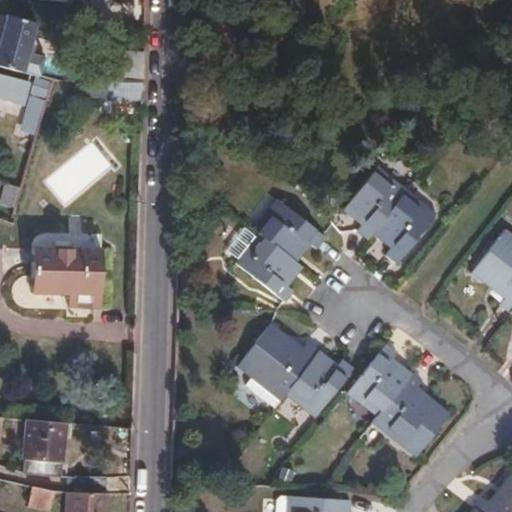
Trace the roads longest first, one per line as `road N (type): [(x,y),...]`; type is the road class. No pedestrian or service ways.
road 1 (residential): [(144,511),(163,0)]
road 2 (residential): [(415,511),(486,435),(511,429)]
